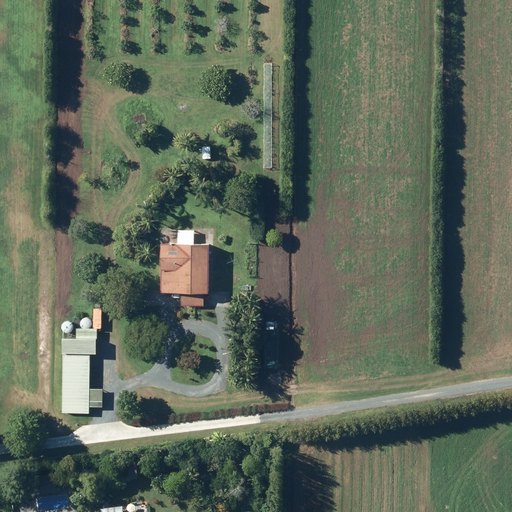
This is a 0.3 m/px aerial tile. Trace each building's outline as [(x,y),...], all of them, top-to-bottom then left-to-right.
[(195,246),(195,231),(179,231),(179,245),(164,245),(164,294),(183,294),(183,306),(205,307),(205,294),(212,294),(212,246),(195,246)] [(258,241),(248,241),(247,275),(257,276),(258,241)] [(79,338),(99,338),(99,330),(79,330),(79,338)] [(257,330),(256,368),(279,368),(280,330),(257,330)] [(64,340),(64,413),(91,414),(91,407),(104,407),(104,390),(91,390),(91,354),(98,354),(98,341),(64,340)] [(53,420),(40,420),(41,433),(54,433),(53,420)] [(256,511),(254,449),(236,450),(238,511),(256,511)] [(131,467),(131,479),(139,479),(139,467),(131,467)]
